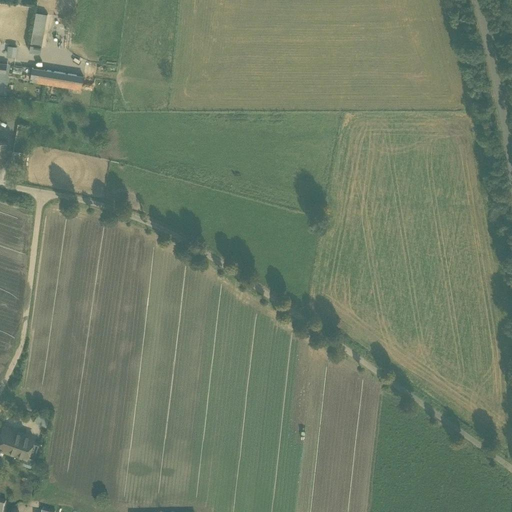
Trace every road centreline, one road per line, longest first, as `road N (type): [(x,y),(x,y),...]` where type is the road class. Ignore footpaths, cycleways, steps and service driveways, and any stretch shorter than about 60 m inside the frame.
road 1 (residential): [(511,469),(175,235),(41,192)]
road 2 (unclassified): [(41,192),(21,346),(0,390)]
road 3 (unclassified): [(511,157),(478,0)]
